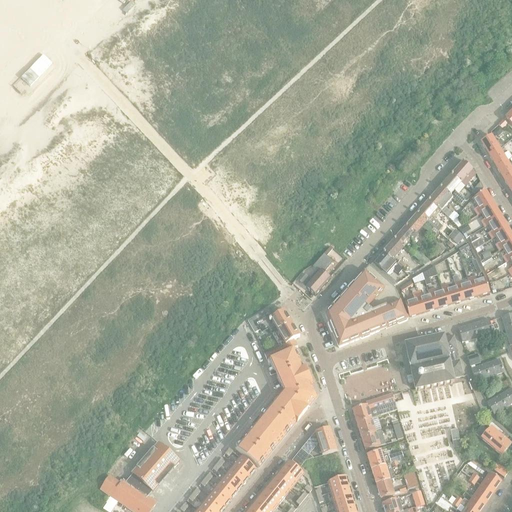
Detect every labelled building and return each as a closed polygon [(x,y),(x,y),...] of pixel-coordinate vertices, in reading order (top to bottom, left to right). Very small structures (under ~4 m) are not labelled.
[(124,0),(130,5),(125,12),(132,18),(148,0),(124,0)] [(52,64),(44,55),(21,78),(30,87),(52,64)] [(502,129),(507,125),(503,121),(498,126),(500,127),(502,129)] [(500,127),(493,134),(497,139),(504,132),(502,129),(500,127)] [(481,143),(489,156),(499,150),(495,143),(492,137),(481,143)] [(503,155),(499,150),(489,156),(496,168),(507,162),(506,161),(510,159),(511,158),(508,152),(503,155)] [(463,162),(452,175),(461,183),(465,187),(476,174),(463,162)] [(496,168),(504,181),(511,175),(511,170),(507,162),(496,168)] [(452,175),(440,188),(449,196),(461,183),(452,175)] [(480,183),(472,193),(474,195),(483,189),(480,183)] [(452,199),(449,196),(440,188),(429,201),(441,212),(448,218),(452,214),(445,207),(452,199)] [(470,203),(478,216),(481,214),(480,212),(493,204),(485,192),(473,199),(473,200),(470,203)] [(460,205),(464,201),(458,196),(454,200),(460,205)] [(433,220),(441,212),(429,201),(418,213),(439,232),(442,228),(433,220)] [(485,228),(488,225),(487,224),(500,216),(493,204),(480,212),(481,214),(478,216),(485,228)] [(452,214),(448,218),(453,222),(456,219),(459,217),(453,212),(452,214)] [(433,238),(439,232),(418,213),(406,227),(415,235),(421,227),(433,238)] [(492,240),(496,237),(495,235),(507,228),(500,216),(487,224),(488,225),(492,231),(488,234),(492,240)] [(466,223),(461,227),(465,233),(471,230),(466,223)] [(418,238),(415,235),(406,227),(395,240),(404,248),(410,241),(413,244),(418,238)] [(495,246),(498,250),(511,241),(511,235),(507,228),(495,235),(496,237),(499,243),(495,246)] [(455,230),(448,237),(458,245),(464,238),(455,230)] [(480,238),(472,243),(475,249),(475,250),(482,246),(484,245),(480,238)] [(384,254),(392,261),(404,248),(395,240),(383,253),(384,254)] [(498,268),(510,261),(509,259),(511,257),(511,241),(498,250),(499,251),(503,257),(495,262),(498,268)] [(467,244),(458,249),(461,254),(470,249),(467,244)] [(437,245),(433,249),(440,256),(444,251),(437,245)] [(331,247),(325,254),(327,256),(333,249),(331,247)] [(488,250),(481,254),(485,260),(490,257),(491,256),(488,250)] [(418,252),(414,257),(424,266),(431,263),(418,252)] [(305,288),(314,296),(315,296),(331,278),(324,272),(334,262),(327,256),(325,254),(312,268),(316,272),(311,278),(306,274),(299,283),(305,288)] [(396,265),(392,261),(384,254),(375,265),(376,266),(374,268),(384,278),(392,269),(399,274),(402,270),(396,265)] [(485,260),(481,262),(483,267),(493,261),(490,257),(485,260)] [(476,260),(471,262),(477,275),(482,273),(476,260)] [(400,261),(396,265),(402,270),(406,266),(400,261)] [(435,267),(422,274),(424,280),(429,279),(438,276),(435,267)] [(327,314),(326,316),(339,348),(398,324),(406,320),(407,320),(405,315),(400,302),(372,314),(366,309),(383,289),(364,273),(364,272),(327,314)] [(459,276),(452,278),(454,284),(460,282),(461,282),(459,276)] [(467,280),(469,284),(471,283),(476,297),(489,293),(485,279),(475,282),(474,278),(467,280)] [(458,287),(462,301),(476,297),(471,283),(469,284),(462,286),(460,282),(454,284),(455,288),(458,287)] [(411,283),(400,290),(402,293),(413,286),(411,283)] [(454,284),(441,288),(442,292),(445,291),(449,305),(462,301),(458,287),(455,288),(454,284)] [(427,292),(429,296),(432,295),(436,310),(449,305),(445,291),(442,292),(441,288),(427,292)] [(420,291),(416,293),(423,314),(436,310),(432,295),(429,296),(422,298),(420,291)] [(409,318),(423,314),(416,293),(412,294),(414,301),(405,303),(409,318)] [(269,329),(272,335),(291,324),(284,311),(267,321),(262,313),(248,321),(255,333),(260,330),(262,334),(269,329)] [(511,314),(502,318),(511,346),(509,347),(511,356),(511,314)] [(489,320),(474,325),(478,338),(493,334),(492,331),(489,320)] [(267,360),(285,353),(298,347),(294,340),(299,337),(291,324),(272,335),(280,348),(264,354),(267,360)] [(463,343),(478,338),(474,325),(458,330),(463,343)] [(498,330),(492,331),(493,334),(495,343),(502,340),(499,329),(498,330)] [(445,339),(444,335),(441,336),(441,335),(440,335),(440,336),(435,338),(434,336),(433,336),(433,338),(428,339),(428,338),(426,338),(426,340),(421,341),(421,339),(419,339),(420,341),(416,342),(415,340),(414,341),(414,342),(409,343),(409,342),(408,342),(408,344),(405,344),(411,376),(408,376),(409,384),(412,383),(413,385),(415,385),(416,390),(418,389),(419,391),(420,390),(420,389),(425,388),(425,389),(427,389),(427,387),(431,387),(431,388),(434,387),(433,386),(438,385),(438,386),(440,386),(440,384),(444,383),(445,385),(447,384),(446,383),(451,382),(451,383),(453,383),(453,381),(455,381),(455,378),(463,376),(454,337),(445,339)] [(290,394),(266,422),(260,417),(253,425),(259,430),(240,452),(237,449),(236,449),(258,468),(296,424),(310,407),(317,398),(313,387),(314,387),(305,367),(305,368),(297,350),(270,361),(270,362),(275,360),(290,394)] [(471,366),(480,363),(477,355),(468,358),(471,366)] [(499,360),(485,365),(489,377),(503,373),(499,360)] [(475,382),(489,377),(485,365),(471,370),(475,382)] [(511,388),(500,396),(506,408),(511,404),(511,388)] [(367,406),(353,410),(357,424),(372,419),(371,419),(376,418),(381,416),(397,411),(398,411),(392,395),(386,397),(366,403),(367,406)] [(494,415),(506,408),(500,396),(487,404),(494,415)] [(357,424),(361,437),(376,432),(372,419),(357,424)] [(399,425),(393,427),(397,441),(403,439),(399,425)] [(501,456),(511,445),(504,439),(507,437),(503,433),(501,435),(491,427),(487,431),(482,426),(475,434),(501,456)] [(136,431),(143,436),(145,433),(144,432),(139,428),(136,431)] [(312,451),(318,443),(322,456),(337,451),(330,429),(315,433),(305,445),(312,451)] [(454,449),(461,447),(457,430),(450,431),(454,449)] [(377,438),(376,432),(361,437),(365,451),(380,447),(384,445),(382,437),(377,438)] [(179,463),(158,444),(123,484),(110,474),(99,489),(131,511),(150,511),(157,503),(147,497),(152,491),(153,492),(179,463)] [(305,461),(312,459),(301,450),(292,461),(300,468),(305,461)] [(367,456),(372,471),(385,466),(381,451),(367,456)] [(388,456),(391,465),(397,463),(404,461),(401,452),(388,456)] [(240,457),(233,465),(248,477),(255,469),(240,457)] [(281,470),(296,482),(302,474),(287,462),(281,470)] [(504,479),(509,472),(497,464),(492,470),(504,479)] [(233,465),(227,473),(242,485),(248,477),(233,465)] [(372,471),(376,485),(390,481),(395,479),(390,465),(385,466),(372,471)] [(477,466),(475,469),(482,475),(485,471),(477,466)] [(290,489),(296,482),(281,470),(275,477),(290,489)] [(227,473),(221,480),(236,492),(242,485),(227,473)] [(407,490),(419,487),(414,473),(403,477),(407,490)] [(490,474),(481,486),(493,494),(501,482),(490,474)] [(284,497),(290,489),(275,477),(269,485),(284,497)] [(328,483),(331,493),(350,487),(347,478),(328,483)] [(236,492),(221,480),(215,488),(230,500),(236,492)] [(395,496),(390,481),(376,485),(381,500),(395,496)] [(263,492),(278,504),(284,497),(269,485),(263,492)] [(481,486),(474,497),(485,505),(493,494),(481,486)] [(350,487),(331,493),(334,502),(352,496),(350,487)] [(215,488),(209,495),(224,507),(230,500),(215,488)] [(257,500),(272,511),(278,504),(263,492),(257,500)] [(418,508),(424,506),(420,492),(413,494),(418,508)] [(220,511),(224,507),(209,495),(203,503),(214,511),(220,511)] [(355,506),(352,496),(334,502),(337,511),(355,506)] [(456,500),(455,501),(461,505),(460,506),(464,509),(465,508),(471,511),(480,511),(485,505),(474,497),(469,503),(464,500),(463,502),(457,498),(456,500)] [(382,505),(384,511),(402,511),(400,506),(404,505),(402,498),(382,505)] [(257,511),(271,511),(272,511),(257,500),(251,507),(257,511)] [(458,509),(460,506),(461,505),(455,501),(452,505),(458,509)] [(197,510),(199,511),(214,511),(203,503),(197,510)]
